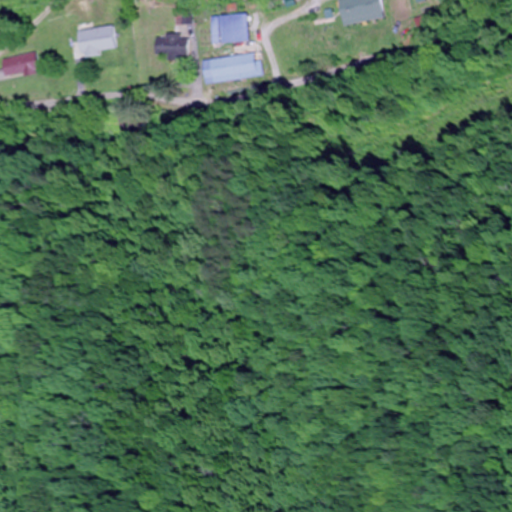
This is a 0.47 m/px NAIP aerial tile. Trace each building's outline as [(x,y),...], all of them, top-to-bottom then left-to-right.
[(388,19),(384,0),(344,0),(349,26),(388,19)] [(419,31),(433,30),(431,15),(417,17),(419,31)] [(253,16),(226,16),(226,42),(253,42),(253,16)] [(71,32),(76,61),(125,53),(121,30),(99,34),(98,27),(71,32)] [(159,36),(159,59),(191,59),(191,36),(159,36)] [(8,78),(41,73),(38,53),(5,59),(8,78)] [(209,85),(261,76),(258,53),(206,61),(209,85)]
